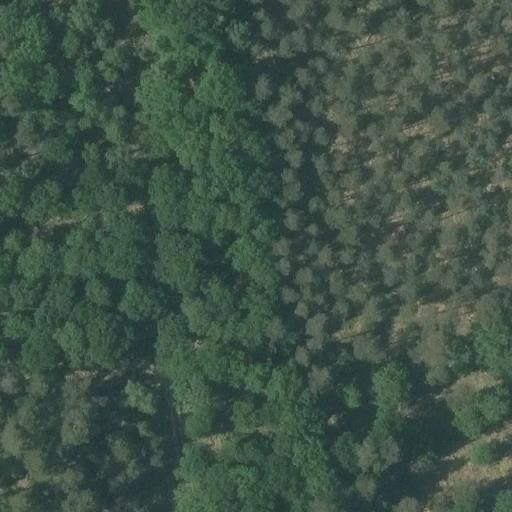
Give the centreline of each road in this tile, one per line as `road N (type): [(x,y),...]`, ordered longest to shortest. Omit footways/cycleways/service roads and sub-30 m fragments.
road 1 (track): [(120,0),(179,511)]
road 2 (track): [(162,370),(0,382)]
